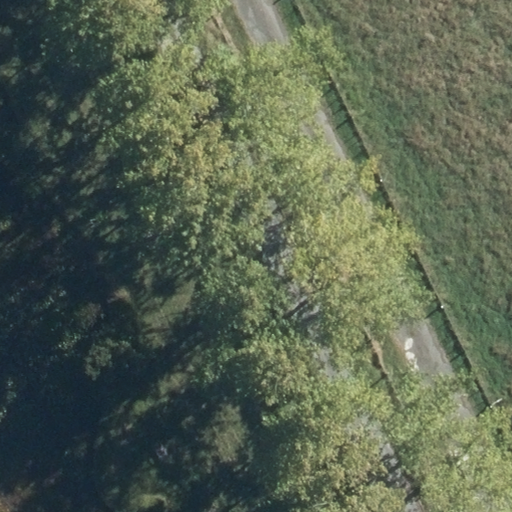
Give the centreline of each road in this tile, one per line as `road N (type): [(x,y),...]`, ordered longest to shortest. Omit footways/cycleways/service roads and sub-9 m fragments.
road 1 (track): [(372,511),(135,0)]
road 2 (track): [(511,464),(270,0)]
